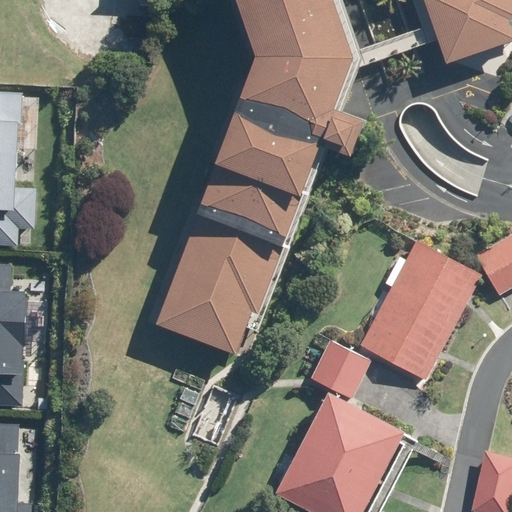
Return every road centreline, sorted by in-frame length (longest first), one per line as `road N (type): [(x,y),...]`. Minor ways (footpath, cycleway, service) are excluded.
road 1 (residential): [(511,212),(454,199),(421,175),(392,121),(396,102),(430,90),(445,96),(474,136),(511,156)]
road 2 (residential): [(457,511),(486,387),(511,349)]
